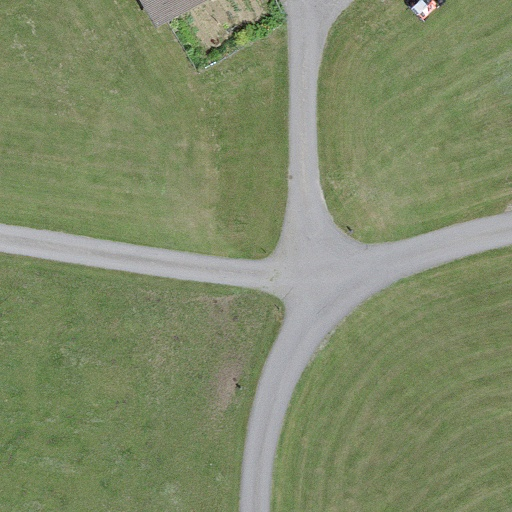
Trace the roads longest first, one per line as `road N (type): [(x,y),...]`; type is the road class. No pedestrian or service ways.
road 1 (unclassified): [(511,231),(403,259),(327,298),(294,348),(263,421),(259,511)]
road 2 (track): [(0,243),(327,298)]
road 3 (track): [(306,0),(307,219),(327,298)]
